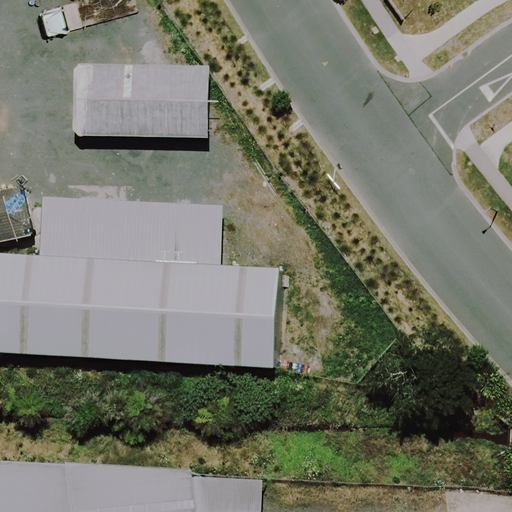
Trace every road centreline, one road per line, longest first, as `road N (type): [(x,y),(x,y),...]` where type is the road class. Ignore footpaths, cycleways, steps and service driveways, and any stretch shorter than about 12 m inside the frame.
road 1 (residential): [(391,151),(511,300)]
road 2 (residential): [(285,0),(391,151)]
road 3 (residential): [(391,151),(511,57)]
